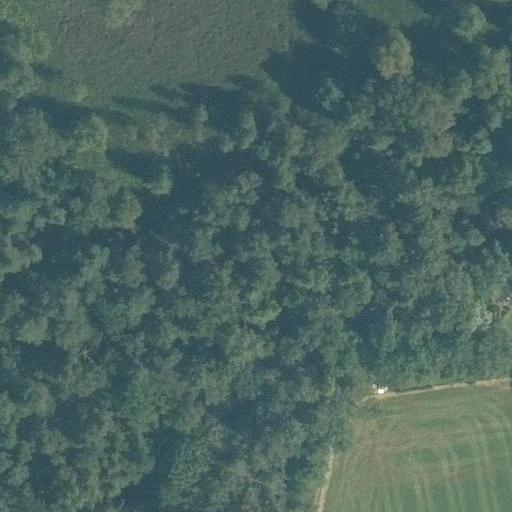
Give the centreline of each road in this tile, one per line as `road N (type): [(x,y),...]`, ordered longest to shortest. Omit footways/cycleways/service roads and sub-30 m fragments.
road 1 (track): [(74,511),(509,214)]
road 2 (track): [(359,321),(313,511)]
